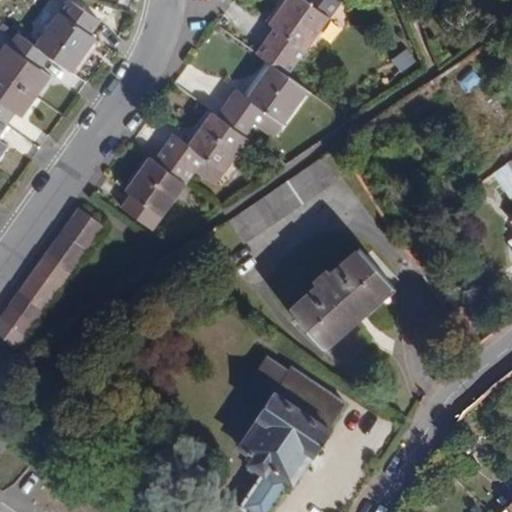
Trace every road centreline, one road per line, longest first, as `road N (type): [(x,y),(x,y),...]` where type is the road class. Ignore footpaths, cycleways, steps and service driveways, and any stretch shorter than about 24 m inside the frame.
road 1 (residential): [(169,0),(156,51),(0,270)]
road 2 (secondary): [(511,346),(449,394),(372,511)]
